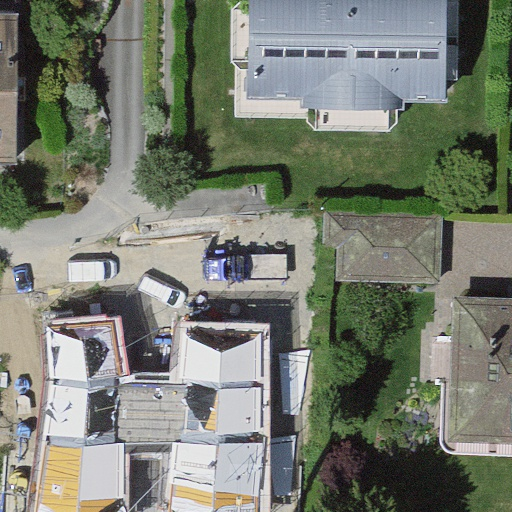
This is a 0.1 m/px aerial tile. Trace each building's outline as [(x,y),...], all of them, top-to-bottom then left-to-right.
[(443,0),(251,0),(250,91),(442,94),(443,0)] [(32,13),(0,13),(0,168),(32,169),(32,13)] [(444,217),(329,215),(328,256),(342,256),(342,290),(443,291),(444,217)] [(511,313),(463,313),(462,458),(511,458),(511,313)] [(46,511),(186,511),(187,506),(235,511),(248,511),(248,424),(274,425),(273,337),(203,340),(106,329),(60,331),(63,382),(46,511)]
